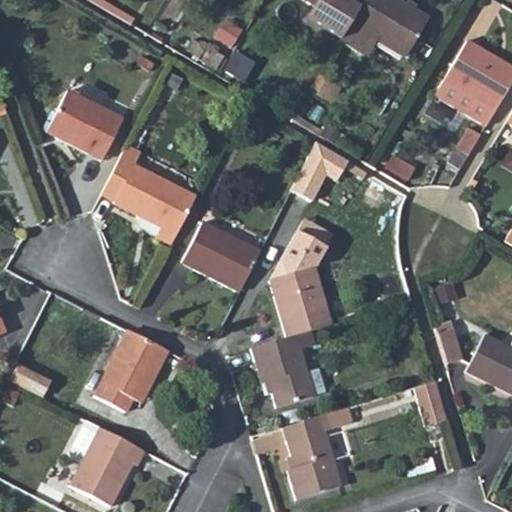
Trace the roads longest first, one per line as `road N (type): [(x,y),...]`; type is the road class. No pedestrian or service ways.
road 1 (residential): [(63,255),(106,304),(199,351),(225,432)]
road 2 (residential): [(359,511),(438,489),(480,511)]
